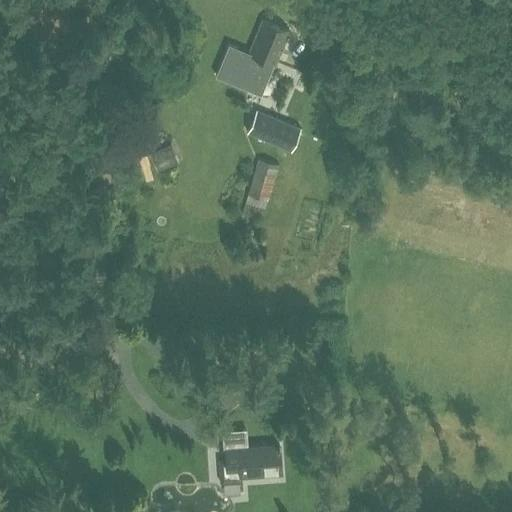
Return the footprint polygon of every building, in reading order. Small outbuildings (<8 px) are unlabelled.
[(276,65),(290,31),(263,20),(249,54),(229,46),(217,77),(261,95),(274,64),(276,65)] [(302,128),(257,109),(246,134),(290,153),(302,128)] [(172,144),(150,153),(158,170),(179,161),(172,144)] [(263,217),(279,166),(258,160),(242,211),(263,217)] [(242,478),(282,475),(279,445),(225,450),(226,458),(219,459),(220,482),(243,481),(242,478)]
